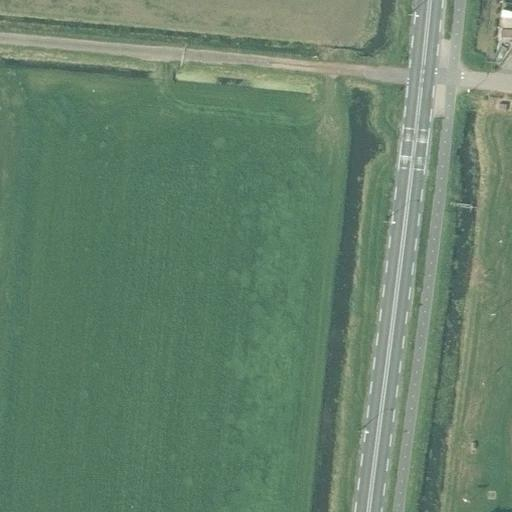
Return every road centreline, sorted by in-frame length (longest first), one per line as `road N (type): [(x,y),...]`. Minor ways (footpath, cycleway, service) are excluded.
road 1 (secondary): [(368,511),(421,77)]
road 2 (track): [(421,77),(0,39)]
